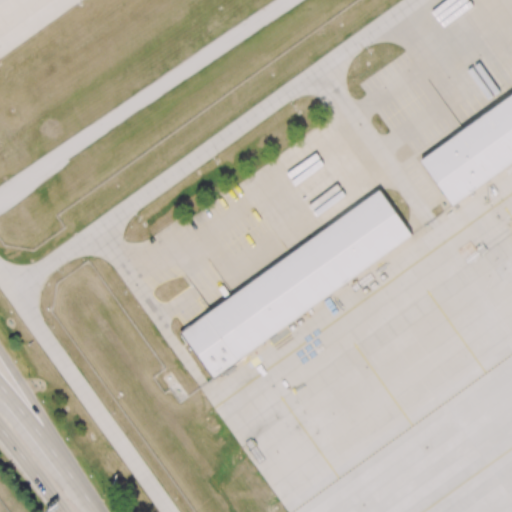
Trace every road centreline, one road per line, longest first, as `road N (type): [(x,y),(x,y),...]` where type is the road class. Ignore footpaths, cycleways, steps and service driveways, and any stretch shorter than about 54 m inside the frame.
road 1 (residential): [(171,511),(0,271)]
road 2 (trunk): [(83,493),(0,355)]
road 3 (trunk): [(83,493),(0,387)]
